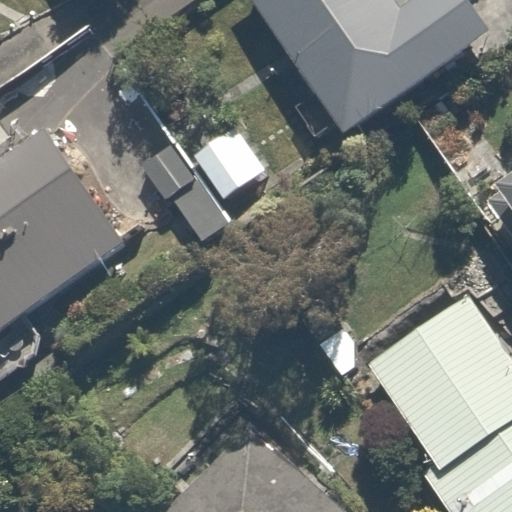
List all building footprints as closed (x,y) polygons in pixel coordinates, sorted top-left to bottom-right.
[(479,0),(427,36),(402,0),(268,0),(260,5),(367,161),(511,62),(511,36),(487,0),(479,0)] [(0,125),(0,354),(138,257),(56,141),(26,162),(0,125)] [(248,137),(201,170),(238,222),(285,189),(248,137)] [(511,511),(511,345),(482,305),(382,381),(455,478),(437,492),(452,511),(511,511)] [(348,511),(256,431),(185,511),(348,511)]
